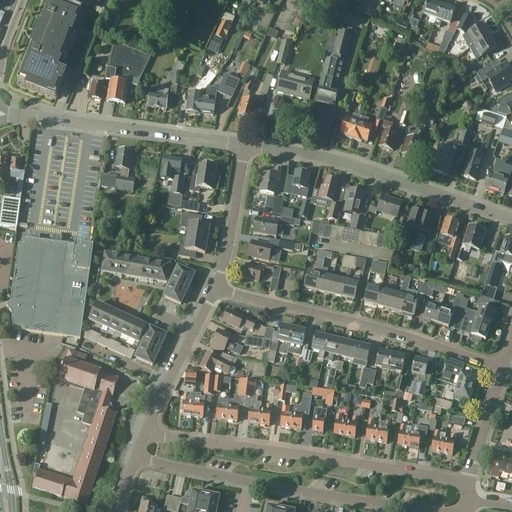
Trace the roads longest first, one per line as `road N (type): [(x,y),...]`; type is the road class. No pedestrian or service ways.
road 1 (residential): [(467,482),(144,432)]
road 2 (residential): [(134,457),(436,511)]
road 3 (residential): [(503,368),(215,292)]
road 4 (residential): [(511,221),(327,160),(246,148)]
road 5 (residential): [(246,148),(0,115)]
road 6 (residential): [(215,292),(246,148)]
